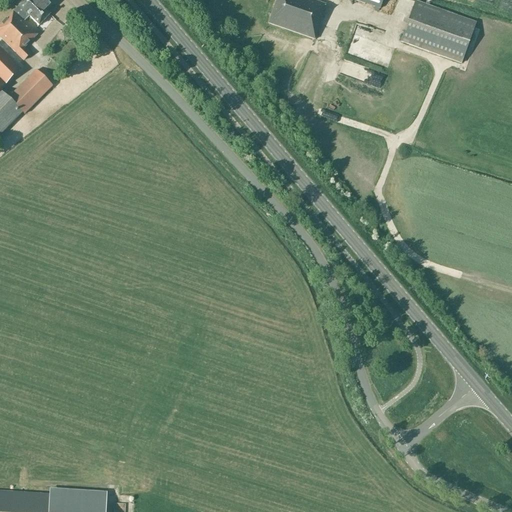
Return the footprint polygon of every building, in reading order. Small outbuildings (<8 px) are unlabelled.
[(39,26),(50,15),(45,10),(49,6),(42,0),(24,0),(19,6),(39,26)] [(274,0),(276,0),(268,24),(315,40),(323,14),(322,14),(325,5),(311,0),(274,0)] [(353,0),(380,9),(382,0),(353,0)] [(511,11),(511,0),(501,0),(499,8),(511,11)] [(475,23),(415,2),(400,42),(461,64),(475,23)] [(37,35),(13,12),(0,25),(0,37),(24,61),(30,54),(24,48),(31,42),(30,41),(37,35)] [(380,37),(381,31),(356,26),(354,36),(365,38),(366,34),(380,37)] [(0,76),(7,83),(23,66),(15,58),(12,61),(0,48),(0,76)] [(306,99),(318,74),(306,68),(293,92),(306,99)] [(8,98),(23,113),(24,115),(52,87),(45,80),(36,71),(26,80),(8,98)] [(376,75),(372,85),(379,87),(382,77),(376,75)] [(0,135),(23,113),(8,98),(1,91),(0,91),(0,135)] [(339,126),(342,119),(321,112),(319,119),(339,126)] [(106,511),(108,491),(51,489),(50,511),(106,511)] [(0,511),(49,511),(50,495),(0,491),(0,511)]
